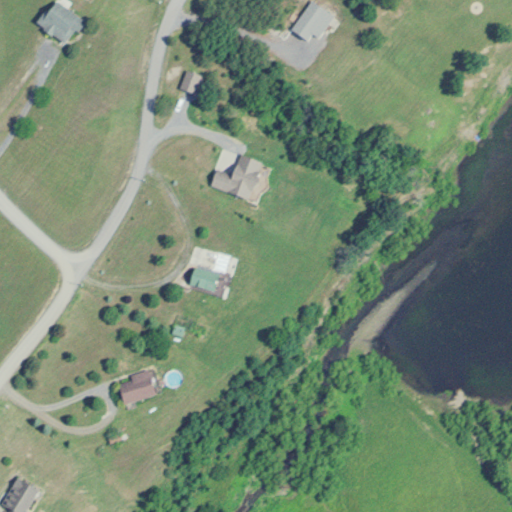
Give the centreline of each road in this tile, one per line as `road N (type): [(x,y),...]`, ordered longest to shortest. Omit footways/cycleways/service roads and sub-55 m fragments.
road 1 (residential): [(79,268),(140,151),(148,77),(171,0)]
road 2 (residential): [(0,373),(79,268),(0,197)]
